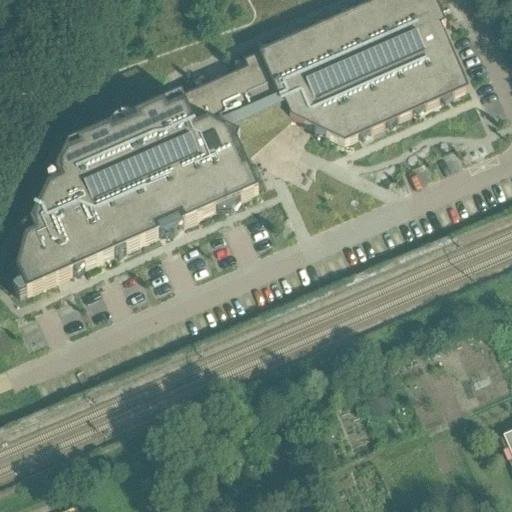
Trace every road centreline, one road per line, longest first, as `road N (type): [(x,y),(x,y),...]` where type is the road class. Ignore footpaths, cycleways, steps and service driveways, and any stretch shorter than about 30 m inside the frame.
road 1 (residential): [(8,385),(511,165)]
road 2 (track): [(67,0),(0,137)]
